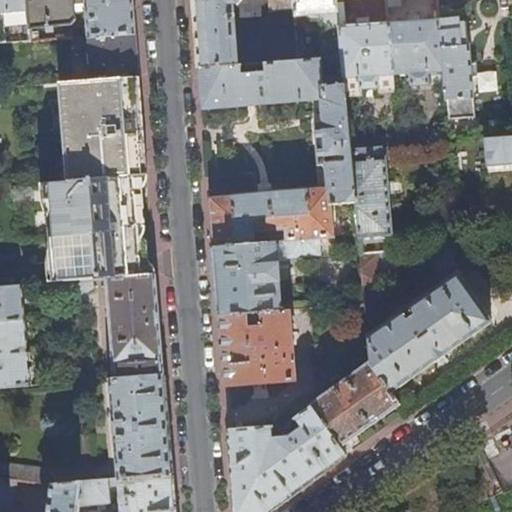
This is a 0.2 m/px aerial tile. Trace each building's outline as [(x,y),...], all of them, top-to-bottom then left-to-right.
[(0,0),(0,44),(32,42),(31,29),(28,0),(0,0)] [(28,0),(31,29),(47,27),(48,33),(54,32),(54,27),(73,25),(77,20),(75,0),(84,0),(88,38),(137,35),(134,0),(28,0)] [(200,72),(239,69),(234,7),(238,7),(243,0),(267,0),(269,15),(295,12),(294,0),(194,0),(196,23),(200,72)] [(294,0),(295,12),(296,19),(321,16),(325,62),(342,61),(339,29),(337,5),(337,2),(336,0),(294,0)] [(386,0),(387,9),(401,7),(400,0),(386,0)] [(344,4),(337,5),(339,29),(346,29),(344,4)] [(498,44),(511,43),(511,28),(511,13),(496,14),(498,44)] [(427,74),(444,73),(440,33),(439,21),(389,25),(393,77),(409,76),(410,88),(428,86),(427,74)] [(395,96),(393,77),(389,25),(346,29),(339,29),(342,61),(344,78),(346,100),(363,99),(363,92),(377,90),(378,97),(395,96)] [(451,116),(475,114),(469,47),(461,48),(460,31),(440,33),(444,73),(446,102),(450,102),(451,116)] [(138,47),(137,35),(88,38),(76,39),(77,53),(90,53),(92,80),(133,77),(141,76),(138,47)] [(211,201),(215,249),(256,246),(255,235),(284,232),(285,243),(286,243),(320,240),(334,239),(332,207),(355,206),(350,153),(346,100),(344,78),(322,80),(321,62),(265,67),(265,74),(242,76),(242,69),(239,69),(200,72),(203,113),(320,102),(322,125),(315,126),(318,168),(325,168),(327,190),(211,201)] [(137,135),(133,77),(92,80),(72,82),(75,108),(71,108),(75,156),(79,156),(81,182),(140,177),(137,135)] [(511,138),(485,141),(487,166),(511,163),(511,138)] [(477,142),(466,143),(466,154),(478,153),(477,142)] [(382,150),(350,153),(355,206),(358,237),(358,240),(392,237),(386,159),(382,159),(382,150)] [(149,176),(140,177),(81,182),(55,184),(56,195),(54,197),(52,201),(50,207),(53,242),(90,239),(91,259),(56,262),(56,264),(63,270),(65,283),(75,283),(93,281),(107,280),(157,276),(156,271),(150,262),(149,243),(144,238),(147,232),(147,227),(146,221),(142,216),(146,212),(145,205),(144,191),(149,180),(149,176)] [(359,248),(358,240),(358,237),(338,238),(339,249),(359,248)] [(321,257),(320,240),(286,243),(288,260),(321,257)] [(290,281),(288,260),(286,243),(285,243),(277,244),(280,281),(290,281)] [(217,278),(220,318),(283,312),(280,281),(277,244),(256,246),(215,249),(217,278)] [(378,257),(360,258),(363,288),(381,287),(398,281),(395,253),(378,255),(378,257)] [(493,322),(457,272),(408,307),(413,315),(407,320),(401,312),(368,336),(370,364),(392,395),(465,342),(493,322)] [(160,319),(157,276),(107,280),(115,379),(165,376),(160,319)] [(94,289),(93,281),(75,283),(76,291),(82,294),(89,294),(94,289)] [(0,388),(31,386),(31,381),(35,381),(32,352),(28,353),(22,287),(0,288),(0,388)] [(365,307),(338,309),(339,323),(366,321),(365,307)] [(225,388),(295,382),(290,312),(283,312),(220,318),(223,354),(225,388)] [(400,407),(392,395),(370,364),(312,407),(341,449),(371,427),(400,407)] [(169,422),(165,376),(115,379),(110,380),(118,481),(173,476),(169,422)] [(347,457),(341,449),(312,407),(296,419),(302,428),(290,438),(282,438),(282,435),(276,436),(276,439),(272,439),(272,428),(229,432),(235,511),(270,511),(295,495),(347,457)] [(511,418),(477,443),(500,493),(511,487),(511,434),(511,432),(511,418)] [(52,470),(53,486),(54,486),(81,484),(93,483),(92,467),(52,470)] [(175,511),(173,476),(118,481),(120,511),(175,511)] [(0,511),(78,511),(79,508),(81,484),(54,486),(53,486),(51,485),(48,511),(13,511),(18,481),(0,478),(0,511)] [(109,481),(93,483),(81,484),(79,508),(111,504),(109,481)]
